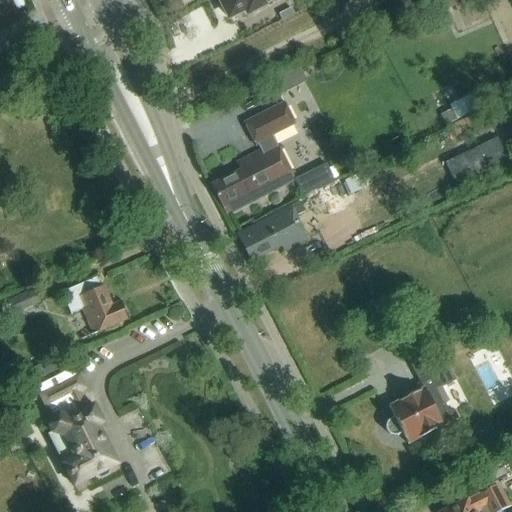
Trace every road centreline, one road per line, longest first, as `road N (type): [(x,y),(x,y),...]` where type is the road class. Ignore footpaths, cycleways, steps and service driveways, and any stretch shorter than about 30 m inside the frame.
road 1 (secondary): [(334,511),(80,0)]
road 2 (track): [(137,118),(382,0)]
